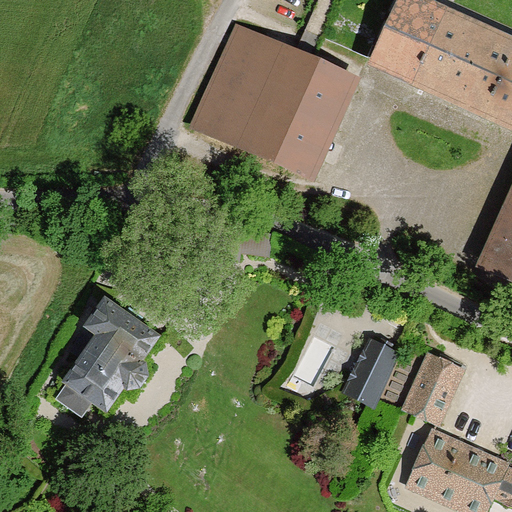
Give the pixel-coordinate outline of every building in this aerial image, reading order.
[(511,122),(511,53),(511,55),(444,24),(446,22),(410,5),(404,18),(396,14),(381,48),(389,51),(383,64),(409,76),(495,115),(511,122)] [(262,42),(218,137),(303,175),(346,80),(262,42)] [(511,226),(494,266),(511,273),(511,226)] [(270,258),(273,236),(213,228),(209,257),(239,261),(240,254),(270,258)] [(141,364),(158,339),(106,303),(86,331),(98,340),(83,360),(65,385),(68,386),(92,404),(106,414),(124,388),(127,391),(139,390),(147,379),(145,366),(141,364)] [(98,340),(86,331),(72,352),(83,360),(98,340)] [(375,405),(398,357),(370,343),(346,391),(375,405)] [(463,371),(431,356),(406,411),(438,426),(463,371)] [(92,404),(68,386),(57,401),(82,419),(92,404)] [(507,468),(433,434),(409,486),(464,510),(468,501),(488,511),(494,497),(506,469),(507,468)] [(511,472),(506,469),(494,497),(505,501),(504,503),(511,506),(511,472)]
